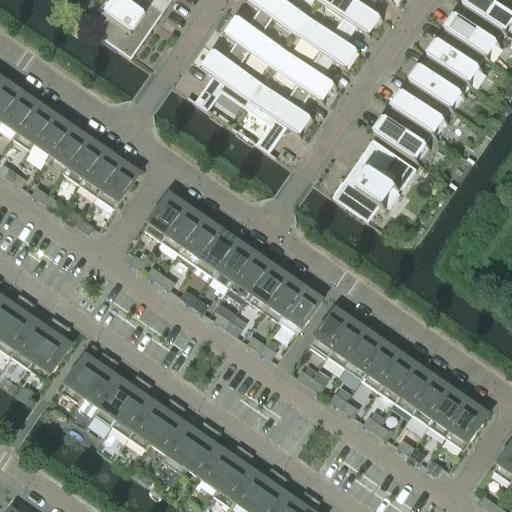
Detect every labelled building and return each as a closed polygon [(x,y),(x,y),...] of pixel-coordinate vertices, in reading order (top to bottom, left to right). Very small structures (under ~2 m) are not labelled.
[(172,2),(168,0),(120,0),(95,38),(130,62),(172,2)] [(308,21),(284,4),(277,0),(252,0),(249,6),(258,13),(248,28),(247,29),(261,38),(272,21),(296,38),(308,21)] [(356,4),(349,0),(322,0),(319,5),(343,21),(331,37),(345,46),(356,30),(366,37),(378,19),(368,12),(368,13),(356,4)] [(358,0),(356,4),(368,13),(368,12),(376,0),(383,0),(389,4),(391,0),(358,0)] [(511,4),(506,0),(466,0),(462,7),(505,37),(511,27),(511,4)] [(505,37),(462,7),(461,8),(466,11),(459,20),(455,17),(444,33),(488,63),(498,47),(495,45),(501,35),(505,38),(505,37)] [(285,54),(261,38),(247,29),(248,28),(238,21),(225,39),(235,46),(225,62),(224,62),(237,71),(248,55),(272,72),(285,54)] [(331,37),(308,21),(296,38),(319,55),(308,71),(322,80),(322,79),(333,64),(343,71),(355,53),(345,46),(331,37)] [(488,63),(444,33),(448,36),(441,46),(437,43),(426,59),(470,89),(481,73),(477,71),(484,61),(487,64),(488,63)] [(308,71),(285,54),(272,72),(296,88),(285,104),(299,113),(310,98),(319,104),(332,86),(322,79),(322,80),(308,71)] [(261,88),(237,71),(224,62),(225,62),(215,55),(202,73),(212,80),(194,106),(208,116),(221,96),(244,112),(261,88)] [(470,89),(426,59),(430,62),(424,72),(419,69),(408,84),(452,114),(463,99),(459,96),(466,87),(470,89)] [(4,83),(0,87),(0,123),(20,94),(4,83)] [(452,114),(408,84),(408,85),(412,88),(406,97),(402,94),(391,110),(434,140),(445,124),(442,122),(448,112),(452,115),(452,114)] [(285,104),(261,88),(244,112),(268,129),(255,148),(268,157),(286,131),(296,138),(309,120),(299,113),(285,104)] [(20,94),(0,123),(0,125),(16,136),(11,142),(12,143),(37,106),(20,94)] [(37,106),(12,143),(29,154),(54,118),(37,106)] [(434,140),(391,110),(390,110),(395,113),(388,123),(384,120),(373,136),(416,166),(428,150),(424,148),(431,138),(434,141),(434,140)] [(54,118),(29,154),(46,166),(71,129),(54,118)] [(71,129),(46,166),(47,167),(51,160),(66,171),(62,177),(63,178),(88,141),(71,129)] [(88,141),(63,178),(79,189),(105,152),(88,141)] [(372,143),(364,154),(332,201),(367,226),(379,210),(388,216),(388,215),(386,213),(387,211),(389,212),(399,198),(397,197),(398,195),(400,197),(401,196),(399,194),(400,192),(402,193),(416,173),(372,143)] [(105,152),(79,189),(96,201),(122,164),(105,152)] [(122,164),(96,201),(114,213),(139,176),(122,164)] [(0,177),(9,183),(14,176),(3,168),(0,172),(0,177)] [(14,176),(9,183),(20,191),(25,184),(14,176)] [(42,206),(48,199),(36,191),(31,199),(42,206)] [(161,246),(186,209),(169,197),(143,233),(161,246)] [(48,199),(42,206),(54,214),(59,207),(48,199)] [(186,209),(161,246),(178,257),(203,220),(186,209)] [(76,230),(81,222),(70,215),(65,222),(76,230)] [(203,220),(178,257),(195,269),(220,232),(203,220)] [(81,222),(76,230),(87,238),(93,230),(81,222)] [(220,232),(195,269),(211,280),(237,244),(220,232)] [(237,244),(211,280),(212,281),(217,275),(232,285),(227,291),(228,292),(254,255),(237,244)] [(254,255),(228,292),(245,304),(270,267),(254,255)] [(129,267),(141,274),(146,267),(134,259),(129,267)] [(270,267),(245,304),(262,315),(287,278),(270,267)] [(158,286),(163,279),(152,271),(147,279),(158,286)] [(287,278),(262,315),(263,316),(267,310),(282,320),(278,326),(279,327),(304,290),(287,278)] [(163,279),(158,286),(169,294),(174,286),(163,279)] [(304,290),(279,327),(296,339),(322,302),(304,290)] [(191,309),(197,302),(185,294),(180,302),(191,309)] [(0,340),(26,302),(18,297),(10,306),(2,301),(0,304),(0,340)] [(11,361),(36,324),(28,318),(34,308),(26,302),(0,340),(0,344),(14,354),(10,360),(11,361)] [(197,302),(191,309),(203,317),(208,310),(197,302)] [(327,361),(353,324),(335,311),(309,349),(327,361)] [(225,333),(230,325),(219,317),(214,325),(225,333)] [(27,372),(60,326),(52,320),(44,329),(36,324),(11,361),(27,372)] [(344,372),(370,335),(353,324),(327,361),(344,372)] [(230,325),(225,333),(236,340),(241,333),(230,325)] [(60,326),(27,372),(45,385),(71,348),(62,342),(68,331),(60,326)] [(361,384),(386,347),(370,335),(344,372),(361,384)] [(259,356),(264,348),(253,341),(247,348),(259,356)] [(378,395),(403,358),(386,347),(361,384),(378,395)] [(264,348),(259,356),(270,363),(275,356),(264,348)] [(82,401),(110,360),(102,355),(94,364),(86,358),(64,389),(60,395),(78,408),(82,401)] [(394,407),(420,370),(403,358),(378,395),(394,407)] [(95,419),(120,382),(112,376),(118,366),(110,360),(82,401),(98,412),(94,418),(95,419)] [(411,419),(437,382),(420,370),(394,407),(411,419)] [(307,389),(312,382),(301,374),(296,382),(307,389)] [(111,430),(144,383),(136,378),(128,388),(120,382),(95,419),(111,430)] [(312,382),(307,389),(318,397),(324,390),(312,382)] [(428,430),(453,393),(437,382),(411,419),(428,430)] [(128,442),(153,405),(145,399),(151,389),(144,383),(111,430),(128,442)] [(445,442),(470,405),(453,393),(428,430),(445,442)] [(341,413),(346,405),(335,397),(330,405),(341,413)] [(145,454),(177,407),(169,401),(162,411),(153,405),(128,442),(145,454)] [(346,405),(341,413),(352,420),(357,413),(346,405)] [(470,405),(445,442),(450,436),(467,448),(488,417),(470,405)] [(162,465),(187,428),(179,423),(185,412),(177,407),(145,454),(146,454),(150,448),(165,458),(161,465),(162,465)] [(374,436),(379,428),(368,421),(363,428),(374,436)] [(178,477),(211,430),(203,424),(195,434),(187,428),(162,465),(178,477)] [(379,428),(374,436),(385,444),(390,436),(379,428)] [(200,483),(221,452),(213,446),(219,435),(211,430),(178,477),(179,477),(183,471),(200,483)] [(408,459),(413,452),(402,444),(397,451),(408,459)] [(510,486),(511,483),(511,445),(492,474),(510,486)] [(217,494),(245,453),(237,448),(229,457),(221,452),(200,483),(217,494)] [(413,452),(408,459),(419,467),(424,459),(413,452)] [(233,506),(255,475),(247,469),(253,459),(245,453),(217,494),(213,499),(230,511),(233,506)] [(425,471),(436,479),(441,471),(430,464),(425,471)] [(253,511),(278,476),(271,471),(263,480),(255,475),(233,506),(242,511),(253,511)] [(278,511),(288,498),(280,492),(286,482),(278,476),(253,511),(278,511)] [(303,511),(312,499),(304,494),(296,503),(288,498),(278,511),(303,511)] [(312,499),(303,511),(315,511),(320,505),(312,499)] [(484,511),(492,511),(495,508),(484,500),(478,508),(484,511)]
